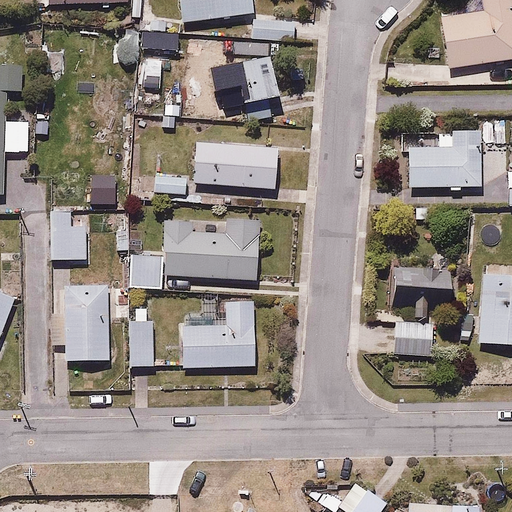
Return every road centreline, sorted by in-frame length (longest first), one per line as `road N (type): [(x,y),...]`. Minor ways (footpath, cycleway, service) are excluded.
road 1 (residential): [(364,0),(352,34),(326,437)]
road 2 (residential): [(326,437),(0,445)]
road 3 (residential): [(511,436),(326,437)]
